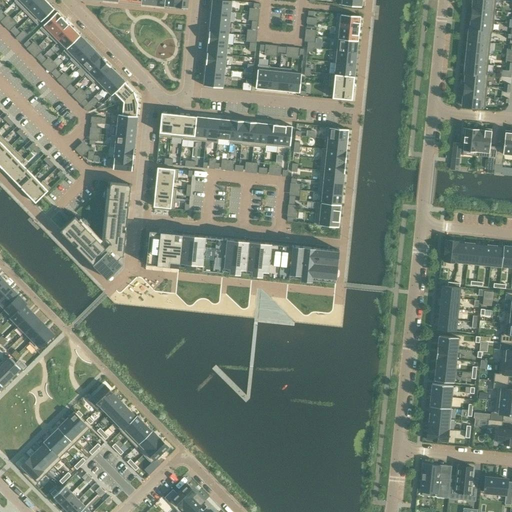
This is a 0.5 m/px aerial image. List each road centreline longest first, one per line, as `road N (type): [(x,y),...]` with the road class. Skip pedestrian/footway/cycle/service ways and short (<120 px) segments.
road 1 (residential): [(186,93),(356,111),(343,240)]
road 2 (residential): [(419,227),(396,451)]
road 3 (residential): [(135,221),(343,240)]
road 4 (residential): [(0,473),(103,368)]
road 5 (residential): [(103,368),(0,263)]
road 6 (residential): [(151,89),(135,221)]
road 7 (residential): [(63,0),(151,89)]
